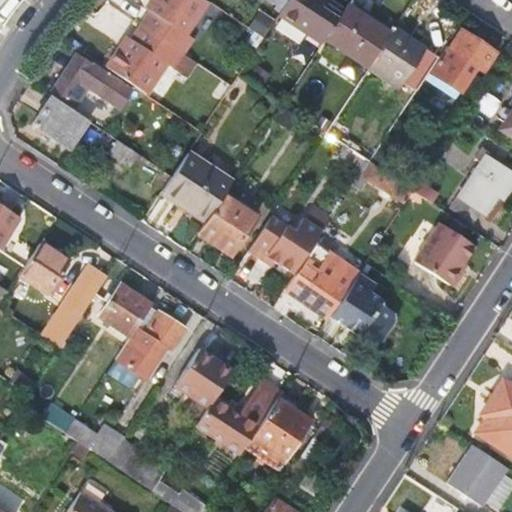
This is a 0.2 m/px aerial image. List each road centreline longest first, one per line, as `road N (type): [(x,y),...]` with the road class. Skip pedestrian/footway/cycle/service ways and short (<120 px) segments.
road 1 (residential): [(408,422),(0,154)]
road 2 (residential): [(408,422),(511,265)]
